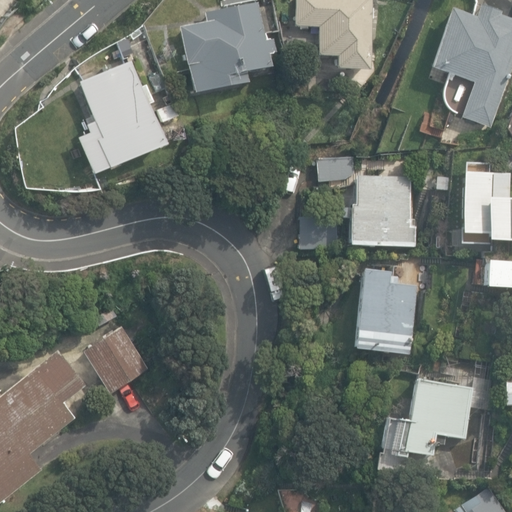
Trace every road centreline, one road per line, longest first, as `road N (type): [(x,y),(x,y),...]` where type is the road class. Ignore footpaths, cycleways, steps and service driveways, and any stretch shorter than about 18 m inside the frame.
road 1 (residential): [(153,511),(203,474),(238,426),(258,317),(239,250),(188,218),(48,241),(0,220)]
road 2 (residential): [(0,88),(103,0)]
